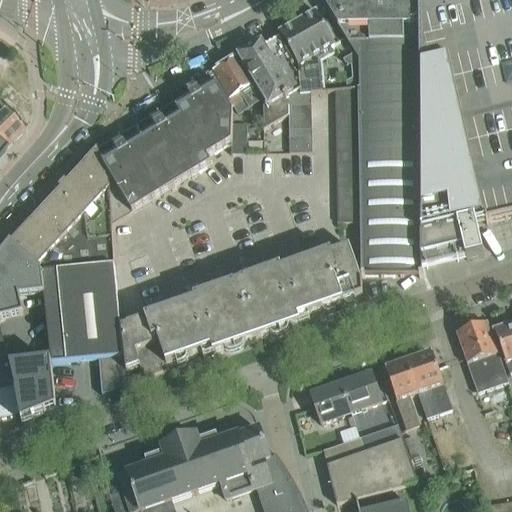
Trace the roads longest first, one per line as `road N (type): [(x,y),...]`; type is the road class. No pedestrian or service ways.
road 1 (residential): [(0,456),(149,401),(182,400),(264,373),(511,279)]
road 2 (residential): [(101,51),(133,57),(180,49),(217,34),(239,12)]
road 3 (residential): [(239,12),(134,24),(92,9)]
